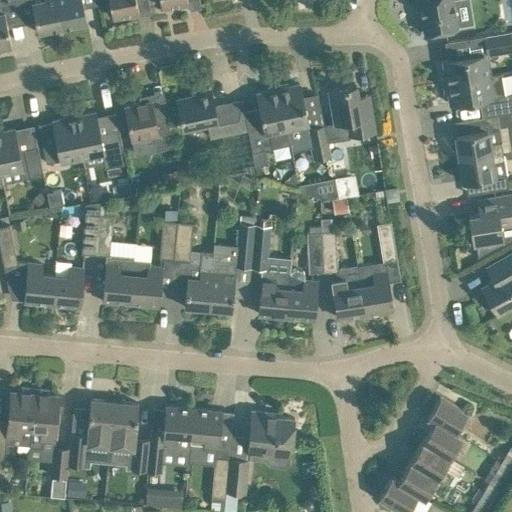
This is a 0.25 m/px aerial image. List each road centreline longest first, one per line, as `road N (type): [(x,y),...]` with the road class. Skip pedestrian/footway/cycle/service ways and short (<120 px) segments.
road 1 (residential): [(437,356),(440,322),(399,58),(378,39),(351,35)]
road 2 (residential): [(351,35),(211,37),(0,83)]
road 3 (residential): [(0,345),(337,373)]
road 4 (residential): [(353,453),(381,449),(437,356)]
